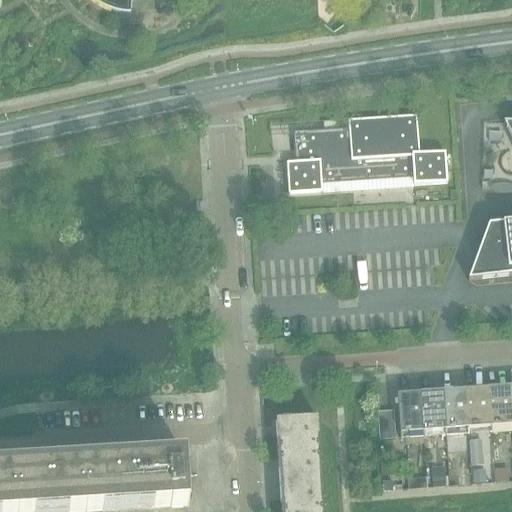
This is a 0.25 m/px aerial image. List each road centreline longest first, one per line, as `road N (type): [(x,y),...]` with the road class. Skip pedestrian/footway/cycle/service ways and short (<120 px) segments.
road 1 (tertiary): [(214,88),(511,42)]
road 2 (residential): [(237,365),(214,88)]
road 3 (residential): [(237,365),(511,348)]
road 4 (residential): [(241,441),(0,455)]
road 5 (tertiary): [(0,135),(214,88)]
